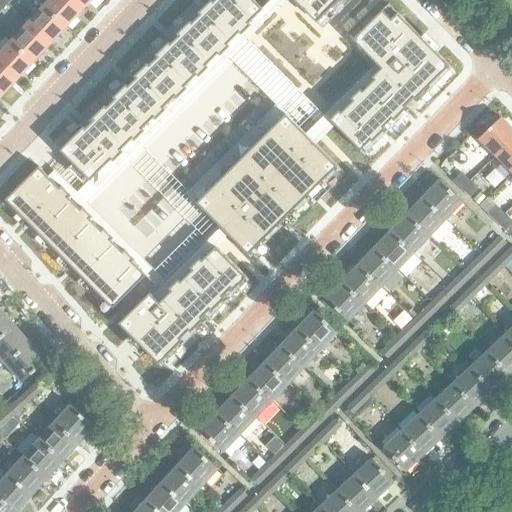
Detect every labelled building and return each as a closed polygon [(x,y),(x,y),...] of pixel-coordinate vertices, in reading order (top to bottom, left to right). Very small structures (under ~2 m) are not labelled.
[(67,27),(83,9),(73,0),(50,0),(44,6),(67,27)] [(255,0),(204,0),(58,147),(91,177),(112,156),(114,158),(121,151),(119,150),(134,135),(135,137),(142,130),(141,128),(155,114),(156,116),(164,109),(162,107),(176,93),(177,94),(184,88),(183,87),(198,72),(199,73),(206,66),(205,65),(219,51),(220,52),(227,45),(226,44),(241,30),(241,31),(248,24),(247,23),(263,8),(255,0)] [(73,0),(83,9),(91,0),(73,0)] [(297,0),(323,26),(349,0),(297,0)] [(50,44),(67,27),(44,6),(28,24),(50,44)] [(340,112),(332,120),(364,152),(451,65),(398,12),(392,18),(384,10),(354,39),(384,69),(376,77),(378,79),(364,93),(362,91),(354,99),(356,101),(343,114),(340,112)] [(34,62),(50,44),(28,24),(12,41),(34,62)] [(0,63),(17,79),(34,62),(12,41),(0,53),(0,63)] [(0,96),(1,97),(17,79),(0,63),(0,96)] [(286,117),(198,205),(249,255),(336,167),(286,117)] [(497,156),(511,140),(511,127),(501,117),(479,139),(497,156)] [(511,171),(511,140),(497,156),(511,171)] [(39,170),(9,199),(114,305),(144,274),(131,261),(133,259),(125,251),(124,254),(109,239),(111,237),(104,230),(102,232),(88,218),(90,216),(83,209),(81,211),(66,197),(69,195),(61,187),(59,190),(39,170)] [(463,188),(470,181),(461,173),(454,180),(463,188)] [(447,219),(463,202),(441,180),(424,197),(447,219)] [(470,181),(463,188),(471,196),(478,189),(470,181)] [(430,236),(447,219),(424,197),(408,214),(430,236)] [(497,222),(505,213),(497,205),(488,214),(497,222)] [(497,222),(506,231),(511,224),(511,219),(505,213),(497,222)] [(414,253),(430,236),(408,214),(391,231),(414,253)] [(398,269),(414,253),(391,231),(375,247),(398,269)] [(483,253),(490,260),(507,243),(500,236),(483,253)] [(381,286),(398,269),(375,247),(359,264),(381,286)] [(504,269),(511,261),(511,247),(497,263),(504,269)] [(151,294),(122,322),(160,360),(245,276),(216,248),(203,261),(200,259),(193,266),(195,269),(181,283),(179,281),(172,288),(174,290),(160,303),(151,294)] [(473,277),(490,260),(483,253),(466,270),(473,277)] [(492,280),(504,269),(497,263),(480,279),(487,285),(488,284),(497,293),(501,290),(492,280)] [(365,303),(381,286),(359,264),(342,281),(365,303)] [(456,293),(473,277),(466,270),(449,286),(456,293)] [(476,296),(487,285),(480,279),(464,295),(470,302),(473,299),(480,307),(483,304),(476,296)] [(349,320),(365,303),(342,281),(326,298),(349,320)] [(439,309),(456,293),(449,286),(433,302),(439,309)] [(454,318),(470,302),(464,295),(447,311),(454,318)] [(423,326),(439,309),(433,302),(416,319),(423,326)] [(0,339),(15,326),(0,308),(0,339)] [(320,350),(338,332),(315,310),(297,328),(320,350)] [(437,334),(454,318),(447,311),(431,327),(437,334)] [(406,342),(423,326),(416,319),(399,335),(406,342)] [(0,356),(7,364),(31,344),(15,326),(0,339),(0,356)] [(421,350),(437,334),(431,327),(414,343),(421,350)] [(305,367),(320,350),(297,328),(281,344),(305,367)] [(389,359),(406,342),(399,335),(382,352),(389,359)] [(509,375),(511,371),(511,343),(504,335),(487,351),(509,375)] [(404,366),(421,350),(414,343),(398,359),(404,366)] [(31,344),(7,364),(22,383),(46,362),(31,344)] [(289,383),(305,367),(281,344),(266,361),(289,383)] [(492,390),(509,375),(487,351),(470,367),(492,390)] [(388,382),(404,366),(398,359),(381,375),(388,382)] [(273,400),(289,383),(266,361),(250,377),(273,400)] [(360,387),(377,370),(370,363),(353,379),(360,387)] [(475,406),(492,390),(470,367),(453,383),(475,406)] [(377,393),(388,382),(381,375),(365,392),(371,398),(377,404),(383,399),(377,393)] [(258,416),(273,400),(250,377),(234,394),(258,416)] [(43,379),(25,395),(31,401),(48,385),(43,379)] [(343,403),(360,387),(353,379),(336,396),(343,403)] [(458,422),(475,406),(453,383),(436,399),(458,422)] [(354,415),(371,398),(365,392),(348,408),(354,415)] [(242,432),(258,416),(234,394),(219,410),(242,432)] [(14,416),(31,401),(25,395),(8,410),(14,416)] [(327,419),(343,403),(336,396),(319,412),(327,419)] [(440,438),(458,422),(436,399),(419,414),(440,438)] [(55,422),(79,444),(95,426),(71,405),(55,422)] [(0,428),(14,416),(8,410),(0,417),(0,428)] [(224,451),(242,432),(219,410),(201,429),(224,451)] [(310,436),(327,419),(319,412),(303,428),(310,436)] [(423,454),(440,438),(419,414),(401,430),(423,454)] [(319,437),(325,443),(342,426),(337,420),(319,437)] [(64,461),(79,444),(55,422),(40,439),(64,461)] [(293,452),(310,436),(303,428),(286,445),(293,452)] [(406,470),(423,454),(401,430),(384,447),(406,470)] [(308,459),(325,443),(319,437),(303,453),(308,459)] [(48,478),(64,461),(40,439),(24,457),(48,478)] [(276,468),(293,452),(286,445),(269,461),(276,468)] [(202,486),(218,468),(195,447),(179,464),(202,486)] [(291,475),(308,459),(303,453),(286,470),(291,475)] [(33,495),(48,478),(24,457),(9,474),(33,495)] [(394,481),(374,459),(373,458),(355,474),(377,497),(394,481)] [(259,485),(276,468),(269,461),(252,478),(259,485)] [(186,503),(202,486),(179,464),(163,482),(186,503)] [(275,492),(291,475),(286,470),(269,486),(275,492)] [(0,496),(16,511),(17,511),(33,495),(9,474),(0,483),(0,496)] [(358,511),(361,511),(377,497),(355,474),(338,490),(358,511)] [(161,511),(178,511),(186,503),(163,482),(147,499),(161,511)] [(258,508),(275,492),(269,486),(252,502),(258,508)] [(229,511),(230,511),(247,495),(242,490),(224,506),(229,511)] [(326,511),(358,511),(338,490),(321,506),(326,511)] [(0,511),(16,511),(0,496),(0,511)] [(161,511),(147,499),(135,511),(161,511)] [(253,511),(258,508),(252,502),(242,511),(253,511)]
